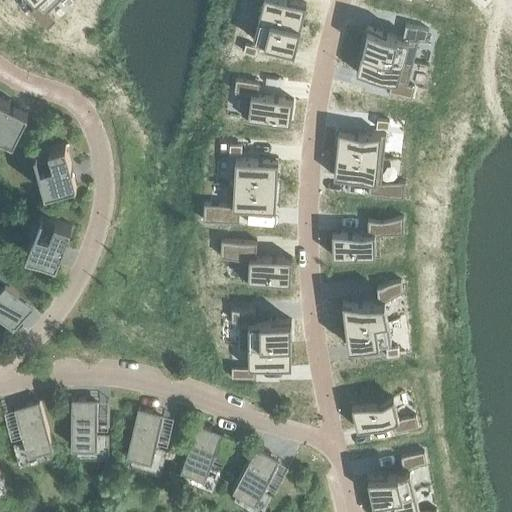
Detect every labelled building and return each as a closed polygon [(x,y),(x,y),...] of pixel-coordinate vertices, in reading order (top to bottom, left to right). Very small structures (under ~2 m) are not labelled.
[(36,0),(38,2),(30,9),(46,27),(55,19),(46,10),(56,0),(36,0)] [(294,0),(261,0),(258,15),(300,26),(305,3),(294,0)] [(258,15),(252,39),(294,49),(300,26),(258,15)] [(367,25),(361,48),(412,60),(418,37),(425,39),(428,28),(404,22),(402,33),(367,25)] [(245,43),(243,51),(254,54),(256,46),(245,43)] [(361,48),(355,71),(390,79),(388,91),(411,96),(414,85),(406,83),(412,60),(361,48)] [(235,78),(233,89),(245,91),(242,115),(289,122),(293,97),(257,93),(259,81),(235,78)] [(0,133),(12,140),(27,111),(0,97),(0,133)] [(387,126),(388,118),(376,117),(375,125),(387,126)] [(338,128),(335,151),(383,156),(385,132),(338,128)] [(33,151),(44,192),(76,183),(65,142),(33,151)] [(229,144),(229,152),(241,152),(241,144),(229,144)] [(335,151),(333,175),(369,179),(367,193),(403,197),(404,183),(404,180),(396,179),(380,177),(383,156),(335,151)] [(228,181),(228,182),(276,184),(277,160),(234,158),(233,181),(228,181)] [(203,202),(202,219),(238,220),(239,206),(275,208),(276,184),(228,182),(227,203),(211,202),(203,202)] [(25,253),(55,264),(70,224),(40,213),(25,253)] [(367,230),(331,230),(332,255),(379,254),(379,232),(395,232),(403,231),(403,215),(367,215),(367,230)] [(220,238),(219,255),(227,255),(244,256),(242,278),(290,281),(291,256),(255,254),(256,240),(220,238)] [(0,317),(13,329),(33,306),(0,276),(0,317)] [(378,293),(342,297),(345,321),(387,316),(385,293),(401,291),(400,279),(376,282),(378,293)] [(255,306),(231,306),(231,318),(238,318),(238,342),(291,342),(291,318),(255,318),(255,306)] [(387,316),(345,321),(348,345),(390,340),(387,316)] [(248,365),(231,365),(231,377),(255,377),(255,366),(291,366),(291,342),(238,342),(238,343),(248,343),(248,365)] [(385,346),(386,354),(398,353),(397,345),(385,346)] [(393,393),(351,403),(357,427),(392,419),(394,430),(418,425),(415,413),(398,417),(393,393)] [(70,445),(96,446),(97,425),(109,425),(109,398),(70,398),(70,445)] [(22,432),(28,452),(53,444),(39,399),(2,409),(10,436),(22,432)] [(125,452),(151,459),(156,438),(168,441),(174,415),(137,406),(125,452)] [(179,467),(204,476),(212,457),(223,461),(233,436),(197,422),(179,467)] [(265,482),(275,488),(289,464),(255,445),(232,487),(255,500),(265,482)] [(403,466),(367,474),(372,497),(414,488),(409,465),(426,461),(424,450),(400,455),(403,466)] [(414,488),(372,497),(375,511),(436,511),(436,507),(419,511),(414,488)]
